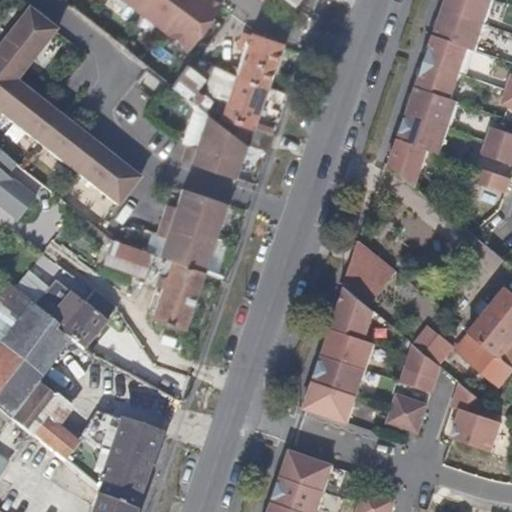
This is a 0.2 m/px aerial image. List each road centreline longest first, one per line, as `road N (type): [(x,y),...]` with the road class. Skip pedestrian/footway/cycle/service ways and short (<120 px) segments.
road 1 (secondary): [(381,0),(239,409)]
road 2 (unknown): [(251,376),(197,368),(169,354),(132,297),(61,244)]
road 3 (residential): [(239,409),(417,469)]
road 4 (unknown): [(224,453),(93,383)]
